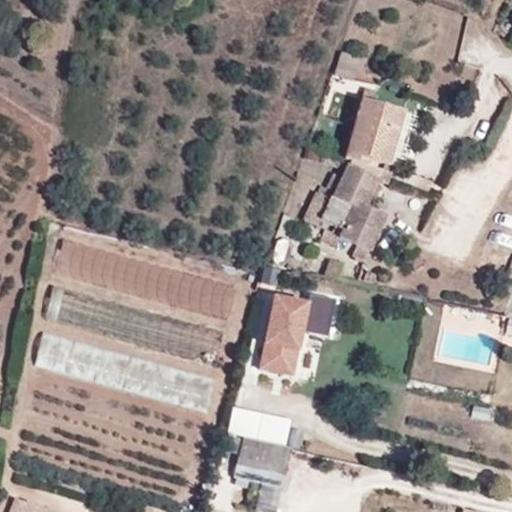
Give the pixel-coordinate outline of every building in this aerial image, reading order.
[(359,158),(389,167),(404,112),(373,104),(376,93),(364,90),(344,161),(350,162),(358,165),(359,158)] [(404,112),(389,167),(395,169),(399,170),(415,116),(404,112)] [(358,165),(350,162),(333,198),(332,197),(321,220),(344,230),(340,239),(373,255),(390,217),(370,209),(383,180),(389,183),(395,169),(389,167),(359,158),(358,165)] [(258,369),(295,376),(303,331),(329,336),(336,301),(273,290),(258,369)] [(242,439),(241,443),(290,454),(291,450),(242,439)] [(290,454),(241,443),(232,478),(281,489),(290,454)] [(16,499),(10,511),(23,511),(27,503),(16,499)] [(48,511),(27,503),(23,511),(48,511)]
